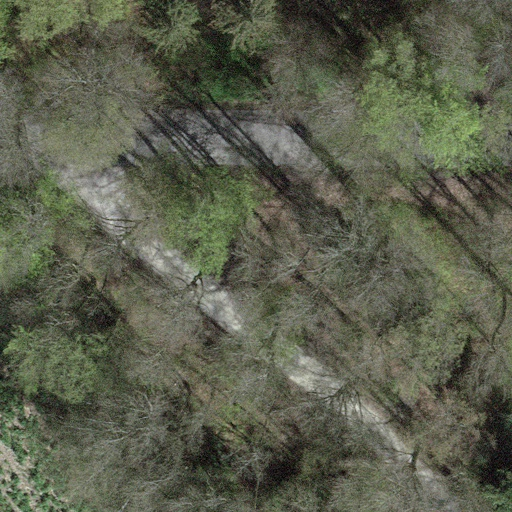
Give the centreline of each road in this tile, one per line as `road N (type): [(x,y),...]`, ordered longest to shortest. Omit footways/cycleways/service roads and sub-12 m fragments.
road 1 (unclassified): [(0,139),(86,122),(364,97),(511,104)]
road 2 (track): [(86,122),(409,511)]
